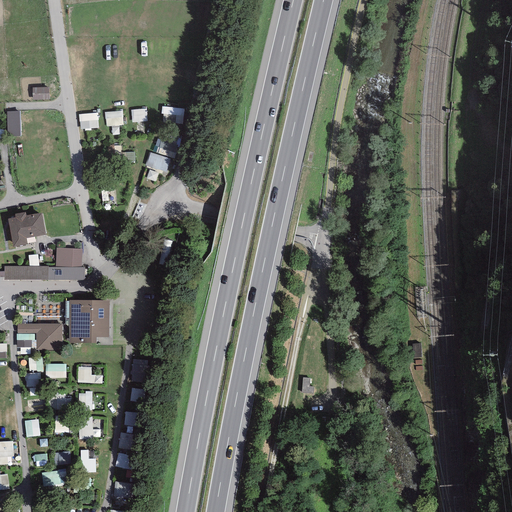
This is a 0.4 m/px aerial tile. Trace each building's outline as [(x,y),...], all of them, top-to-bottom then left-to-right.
[(49,87),(33,88),(33,100),(49,100),(49,87)] [(186,127),(186,109),(165,108),(164,126),(186,127)] [(148,110),(133,111),(134,124),(149,123),(148,110)] [(20,137),(19,111),(7,112),(8,137),(20,137)] [(108,128),(126,127),(125,112),(107,113),(108,128)] [(82,132),(101,131),(100,114),(81,115),(82,132)] [(148,167),(169,174),(174,161),(153,154),(148,167)] [(151,171),(148,180),(157,183),(160,174),(151,171)] [(8,219),(13,247),(27,245),(26,239),(46,235),(41,213),(26,216),(25,212),(14,214),(15,218),(8,219)] [(29,266),(4,266),(4,272),(4,277),(4,280),(84,280),(84,268),(81,267),(82,249),(56,248),(55,267),(48,267),(48,266),(39,266),(29,266)] [(28,255),(29,266),(39,266),(38,255),(28,255)] [(70,300),(69,343),(96,344),(96,337),(109,337),(109,301),(70,300)] [(62,324),(17,324),(17,334),(36,334),(36,351),(62,350),(62,324)] [(0,360),(10,360),(9,345),(0,345),(0,360)] [(40,371),(40,360),(32,360),(32,371),(40,371)] [(135,383),(148,384),(150,362),(136,361),(135,383)] [(50,380),(69,379),(68,365),(49,366),(50,380)] [(145,404),(147,391),(134,390),(133,402),(145,404)] [(141,427),(141,415),(128,414),(128,427),(141,427)] [(57,419),(57,434),(70,434),(70,419),(57,419)] [(27,421),(28,438),(42,438),(41,421),(27,421)] [(122,449),(138,451),(140,437),(123,435),(122,449)] [(10,458),(17,458),(16,443),(0,443),(0,466),(10,466),(10,458)] [(133,471),(135,457),(120,454),(118,469),(133,471)] [(57,457),(57,465),(71,464),(71,456),(57,457)] [(66,473),(47,473),(47,485),(66,485),(66,473)] [(0,490),(11,490),(10,477),(0,477),(0,490)] [(133,498),(134,485),(117,485),(117,498),(133,498)]
